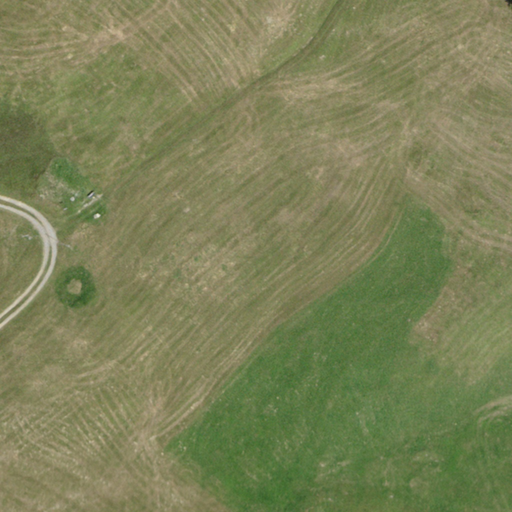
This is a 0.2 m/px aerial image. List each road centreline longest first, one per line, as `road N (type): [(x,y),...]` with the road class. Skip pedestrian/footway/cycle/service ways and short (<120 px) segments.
road 1 (track): [(341,0),(296,58),(190,128),(52,239)]
road 2 (track): [(0,204),(23,210),(52,239),(46,270),(0,325)]
